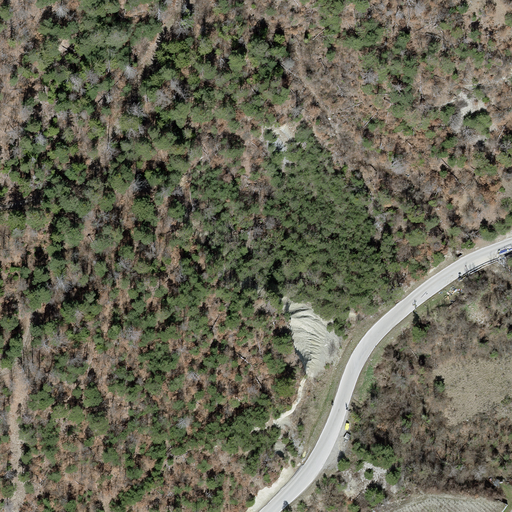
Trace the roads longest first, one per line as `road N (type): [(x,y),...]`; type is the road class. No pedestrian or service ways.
road 1 (tertiary): [(511,245),(444,278),(379,330),(351,373),(311,468),(269,511)]
road 2 (track): [(0,207),(64,184),(79,189),(47,262),(44,298),(11,370),(0,374)]
